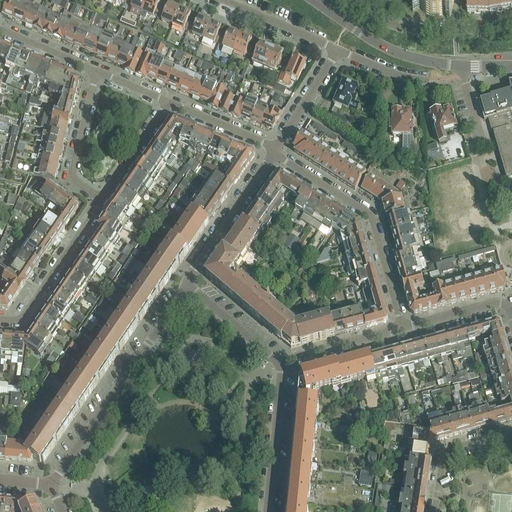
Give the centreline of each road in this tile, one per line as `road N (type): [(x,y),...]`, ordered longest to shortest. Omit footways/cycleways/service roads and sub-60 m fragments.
road 1 (residential): [(189,286),(52,484)]
road 2 (residential): [(402,328),(372,214),(276,150)]
road 3 (residential): [(463,67),(380,45),(312,0)]
road 4 (residential): [(102,199),(21,319),(0,318)]
road 5 (residential): [(189,286),(276,150)]
road 6 (residential): [(361,10),(419,31),(511,27)]
road 7 (residential): [(268,511),(281,362)]
road 8 (residential): [(102,199),(70,177),(96,71)]
road 9 (residential): [(435,511),(444,451),(511,432)]
road 10 (residential): [(337,50),(218,0)]
road 11 (residential): [(281,362),(402,328)]
